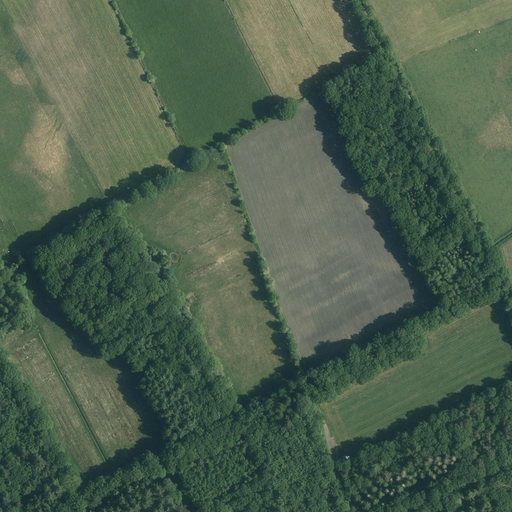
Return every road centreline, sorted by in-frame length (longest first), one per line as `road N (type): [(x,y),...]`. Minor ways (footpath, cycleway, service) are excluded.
road 1 (track): [(511,295),(358,0)]
road 2 (track): [(304,387),(352,511)]
